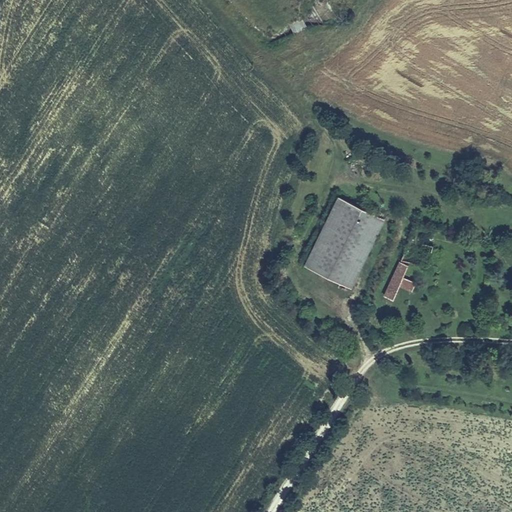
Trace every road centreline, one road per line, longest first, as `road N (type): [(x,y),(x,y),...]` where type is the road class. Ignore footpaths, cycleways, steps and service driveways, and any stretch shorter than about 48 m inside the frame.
road 1 (track): [(212,0),(338,141),(296,254),(310,290),(341,304),(371,348)]
road 2 (track): [(265,511),(371,348),(441,331),(511,340)]
